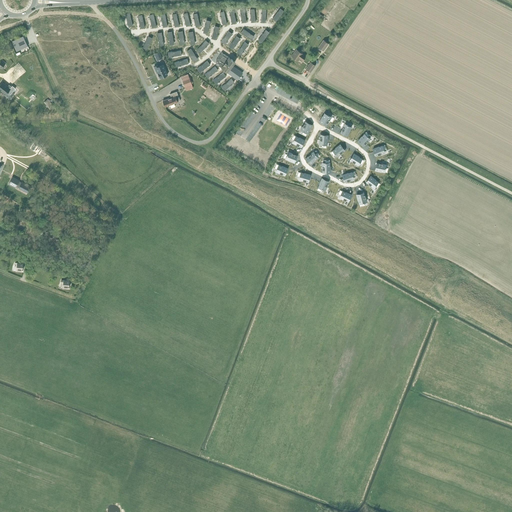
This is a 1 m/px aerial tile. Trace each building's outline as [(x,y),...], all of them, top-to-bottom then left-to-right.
[(284,11),(281,8),(273,19),(276,21),(284,11)] [(243,29),(241,32),(252,39),(254,36),(243,29)] [(269,32),(266,30),(258,41),(262,43),(269,32)] [(232,33),(229,31),(221,42),(225,44),(232,33)] [(17,51),(28,46),(23,35),(12,40),(17,51)] [(153,38),(149,36),(142,47),(146,49),(153,38)] [(240,38),(237,36),(229,47),(233,49),(240,38)] [(209,43),(206,40),(197,50),(200,53),(209,43)] [(323,40),(319,47),(324,51),(329,44),(323,40)] [(249,44),(245,42),(238,53),(241,55),(249,44)] [(190,48),(187,50),(194,61),(197,59),(190,48)] [(296,49),(291,56),(298,61),(300,58),(301,59),(303,60),(306,56),(303,54),(296,49)] [(225,72),(237,80),(242,74),(242,73),(232,66),(235,62),(221,52),(216,61),(217,65),(221,67),(221,68),(225,71),(225,72)] [(210,64),(208,61),(197,68),(200,72),(210,64)] [(310,62),(305,69),(311,73),(316,66),(310,62)] [(158,65),(154,66),(157,73),(158,72),(160,78),(168,75),(163,64),(159,66),(158,65)] [(218,70),(216,66),(205,74),(207,77),(218,70)] [(226,76),(224,72),(213,80),(216,84),(226,76)] [(189,78),(183,81),(185,86),(191,84),(189,78)] [(235,82),(232,79),(221,87),(224,90),(235,82)] [(2,82),(0,84),(0,91),(2,93),(3,92),(5,94),(10,89),(11,88),(11,87),(9,85),(7,87),(2,82)] [(171,98),(164,101),(166,107),(170,105),(171,108),(175,106),(174,103),(180,101),(177,91),(170,94),(171,98)] [(48,99),(44,102),(50,110),(54,107),(48,99)] [(322,116),(320,122),(320,121),(326,125),(329,119),(331,116),(330,116),(327,115),(327,114),(326,114),(324,113),(323,116),(322,116)] [(302,127),(300,130),(301,130),(304,131),(304,132),(305,132),(307,133),(309,130),(312,125),(312,124),(311,125),(305,121),(302,127)] [(343,127),(341,132),(347,135),(350,130),(352,127),(352,126),(351,127),(348,125),(349,125),(348,125),(345,124),(344,127),(343,127)] [(362,137),(358,141),(364,146),(368,141),(370,138),(367,136),(366,135),(366,136),(364,134),(362,137)] [(293,140),(292,142),(295,144),(300,147),(300,146),(303,140),(298,137),(295,135),(295,136),(293,139),(293,140)] [(320,141),(319,144),(320,144),(323,144),(324,145),(324,144),(327,145),(327,141),(328,135),(321,135),(320,141)] [(335,148),(332,151),(333,151),(333,150),(335,153),(336,154),(337,156),(340,154),(341,154),(345,150),(341,145),(336,149),(335,148)] [(378,147),(372,149),(373,149),(375,155),(381,153),(385,152),(384,152),(383,149),(383,148),(382,148),(381,146),(378,147)] [(287,157),(286,159),(289,160),(289,161),(294,163),(295,163),(294,163),(297,156),(291,154),(291,153),(288,152),(287,156),(286,156),(287,157)] [(310,154),(305,158),(306,158),(310,163),(315,159),(315,160),(318,157),(317,158),(315,155),(315,154),(313,152),(310,154)] [(354,154),(350,160),(356,163),(355,164),(358,165),(359,165),(358,165),(360,162),(361,161),(360,161),(362,159),(359,157),(354,154)] [(378,163),(376,169),(382,171),(386,172),(385,172),(386,168),(386,167),(387,165),(383,164),(377,162),(377,163),(378,163)] [(277,169),(276,171),(279,173),(285,175),(288,169),(282,166),(279,164),(279,165),(278,168),(277,168),(277,169)] [(300,177),(299,179),(303,180),(308,182),(310,175),(304,173),(301,172),(300,172),(301,172),(300,176),(300,177)] [(348,173),(342,175),(343,175),(345,182),(351,180),(354,179),(352,176),(353,175),(352,174),(352,175),(351,172),(348,173)] [(371,177),(367,182),(372,186),(374,189),(375,188),(374,188),(376,185),(377,185),(377,184),(378,182),(376,180),(371,176),(371,177)] [(13,177),(9,184),(16,188),(20,181),(13,177)] [(319,184),(317,187),(318,187),(321,188),(322,189),(322,188),(324,189),(326,186),(329,181),(328,181),(322,178),(319,184)] [(22,181),(19,188),(23,190),(28,193),(31,186),(22,181)] [(341,195),(340,197),(343,199),(348,201),(351,195),(345,192),(342,190),(343,191),(341,194),(340,195),(341,195)] [(363,193),(357,195),(358,201),(359,204),(362,203),(363,203),(363,202),(366,202),(365,198),(364,192),(363,192),(363,193)] [(15,263),(14,264),(17,265),(17,271),(22,271),(22,263),(18,262),(18,263),(15,263)] [(61,280),(61,282),(64,282),(63,289),(69,289),(69,281),(64,281),(64,280),(61,280)]
